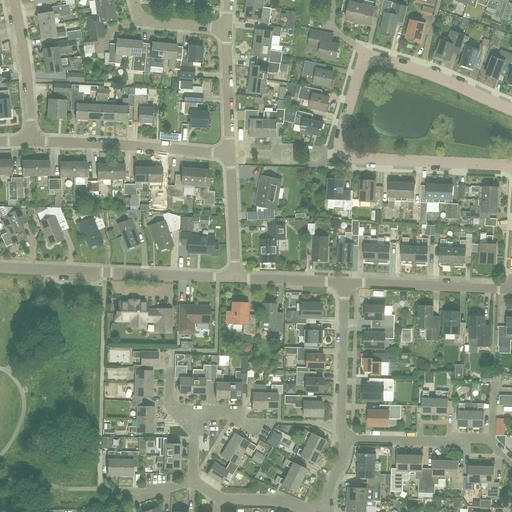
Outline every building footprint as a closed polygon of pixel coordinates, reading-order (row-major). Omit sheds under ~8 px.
[(88,0),(90,9),(95,8),(95,9),(114,6),(112,0),(88,0)] [(359,23),(364,4),(352,2),(352,0),(344,0),(345,0),(344,5),(349,6),(348,14),(346,20),(359,23)] [(376,0),(375,7),(364,4),(359,23),(372,26),(374,17),(376,9),(382,11),(384,0),(376,0)] [(430,30),(434,16),(433,15),(436,0),(416,0),(415,3),(423,5),(422,13),(424,13),(421,23),(411,20),(407,39),(422,43),(424,35),(425,29),(430,30)] [(469,0),(468,6),(475,8),(478,0),(469,0)] [(494,0),(502,3),(497,18),(502,20),(509,2),(503,0),(494,0)] [(511,3),(509,2),(502,20),(508,22),(511,11),(511,3)] [(37,14),(38,16),(35,16),(36,25),(39,24),(39,27),(54,25),(53,18),(62,17),(71,16),(70,8),(75,7),(75,3),(64,5),(52,7),(52,12),(37,14)] [(401,23),(404,23),(404,22),(405,22),(408,7),(396,4),(397,4),(394,3),(391,14),(386,13),(381,32),(382,32),(382,34),(391,36),(391,34),(395,35),(398,22),(401,23)] [(264,7),(248,5),(246,18),(259,20),(259,23),(259,25),(269,26),(271,8),(264,7)] [(95,9),(96,16),(88,17),(91,39),(84,40),(84,46),(96,45),(95,39),(104,37),(102,22),(116,20),(114,6),(95,9)] [(54,25),(39,27),(41,40),(57,37),(65,35),(64,30),(55,31),(54,25)] [(256,42),(271,44),(273,35),(281,36),(282,28),(272,26),(272,29),(271,31),(257,29),(256,42)] [(68,40),(78,39),(77,32),(74,32),(74,30),(66,31),(68,40)] [(334,34),(319,31),(312,30),(309,46),(321,48),(319,56),(337,59),(340,45),(332,44),(334,34)] [(458,55),(464,37),(465,36),(450,31),(446,43),(441,41),(436,56),(451,61),(453,54),(456,55),(458,55)] [(121,55),(127,56),(129,41),(116,39),(116,44),(115,54),(109,54),(108,63),(114,64),(120,64),(121,55)] [(60,59),(59,53),(77,50),(75,40),(49,44),(49,48),(43,49),(43,51),(42,52),(41,53),(41,54),(41,55),(41,56),(42,57),(43,57),(43,58),(44,58),(45,62),(60,60),(60,59)] [(484,40),(482,44),(480,44),(478,50),(466,46),(460,65),(473,70),(474,69),(475,63),(479,64),(483,65),(489,46),(487,46),(488,42),(484,40)] [(142,42),(129,41),(127,56),(134,57),(133,66),(132,71),(144,72),(145,57),(140,57),(142,42)] [(282,52),(271,51),(271,44),(256,42),(254,55),(268,56),(267,59),(267,61),(278,63),(277,63),(280,64),(281,64),(282,52)] [(162,66),(163,59),(164,44),(152,43),(150,57),(145,57),(144,72),(149,72),(150,65),(162,66)] [(177,45),(164,44),(163,59),(169,60),(168,69),(180,70),(181,60),(176,60),(177,45)] [(203,47),(196,47),(196,45),(195,44),(191,44),(190,45),(190,46),(189,46),(188,49),(182,48),(181,58),(181,60),(180,70),(179,77),(193,79),(194,69),(191,68),(192,62),(201,63),(202,55),(203,55),(204,54),(205,50),(204,49),(203,48),(203,47)] [(498,80),(500,75),(504,64),(507,65),(510,67),(511,59),(511,54),(501,51),(498,59),(492,57),(486,75),(498,80)] [(70,64),(68,65),(67,58),(60,59),(60,60),(45,62),(47,75),(62,72),(71,70),(70,64)] [(277,63),(278,63),(267,61),(267,64),(266,66),(253,65),(251,78),(267,80),(268,73),(278,74),(279,71),(280,64),(277,63)] [(334,73),(325,71),(325,68),(326,65),(305,61),(302,74),(316,77),(315,83),(331,86),(334,73)] [(84,74),(67,73),(67,81),(83,82),(84,74)] [(269,87),(266,87),(267,80),(251,78),(250,90),(263,92),(262,95),(262,98),(273,99),(274,91),(269,90),(269,87)] [(192,91),(192,87),(192,82),(181,81),(180,90),(192,91)] [(65,101),(69,102),(70,85),(54,84),(53,92),(57,93),(57,100),(49,100),(48,118),(64,119),(65,101)] [(82,104),(83,96),(83,93),(78,92),(79,86),(72,85),(70,111),(75,111),(75,119),(88,120),(89,105),(82,104)] [(101,120),(103,87),(90,86),(90,91),(96,92),(96,105),(89,105),(88,120),(101,120)] [(330,98),(321,95),(322,93),(322,91),(301,86),(300,91),(299,98),(312,101),(310,107),(326,111),(330,98)] [(109,90),(103,89),(103,87),(101,120),(114,121),(115,106),(107,106),(107,98),(108,98),(109,90)] [(202,94),(184,93),(183,115),(190,115),(189,127),(208,128),(208,113),(196,112),(197,103),(202,103),(202,94)] [(134,107),(134,98),(134,95),(129,95),(128,99),(123,99),(122,107),(115,106),(114,121),(128,122),(129,107),(134,107)] [(140,96),(134,95),(134,98),(134,107),(133,110),(139,110),(138,122),(153,123),(154,109),(147,109),(148,96),(140,96)] [(8,100),(9,100),(9,99),(0,100),(0,118),(3,118),(3,120),(12,119),(11,110),(9,110),(9,106),(8,106),(8,100)] [(264,112),(264,120),(264,137),(276,137),(277,123),(284,124),(285,110),(277,109),(277,112),(264,112)] [(301,131),(320,136),(324,123),(308,119),(309,117),(309,113),(297,110),(294,125),(302,127),(301,131)] [(250,136),(264,137),(264,120),(257,119),(258,112),(246,112),(246,117),(245,130),(250,130),(250,136)] [(0,160),(0,175),(12,175),(12,161),(0,160)] [(36,176),(36,161),(22,161),(22,176),(36,176)] [(36,161),(36,176),(49,176),(49,161),(36,161)] [(60,178),(74,178),(74,163),(60,163),(60,178)] [(74,163),(74,178),(87,178),(87,163),(74,163)] [(111,180),(111,165),(97,165),(97,180),(111,180)] [(111,165),(111,180),(125,180),(125,165),(111,165)] [(132,183),(130,183),(130,194),(130,211),(137,211),(137,206),(139,207),(139,194),(136,194),(136,192),(136,189),(142,189),(142,183),(149,183),(149,168),(135,168),(135,183),(132,183)] [(149,168),(149,183),(162,183),(162,168),(149,168)] [(167,185),(167,195),(167,197),(183,198),(183,188),(194,189),(195,186),(196,170),(182,169),(181,187),(177,187),(168,186),(167,185)] [(214,192),(207,191),(208,187),(209,171),(196,170),(195,186),(194,189),(198,189),(198,195),(200,200),(203,200),(202,205),(213,206),(214,202),(214,192)] [(258,206),(258,212),(258,217),(259,220),(274,219),(274,209),(276,210),(281,180),(262,177),(256,206),(258,206)] [(17,201),(17,179),(14,178),(11,179),(11,182),(8,182),(8,201),(8,203),(15,203),(16,201),(17,201)] [(352,210),(351,210),(352,192),(347,192),(343,191),(343,180),(329,179),(328,198),(334,199),(333,209),(349,210),(349,219),(351,219),(352,210)] [(375,196),(375,187),(375,182),(361,181),(360,200),(371,201),(370,208),(382,209),(382,197),(379,196),(375,196)] [(402,202),(403,183),(390,182),(388,209),(394,210),(394,201),(402,202)] [(403,183),(402,202),(408,202),(408,210),(414,210),(416,184),(403,183)] [(427,224),(426,220),(427,211),(433,211),(433,203),(440,204),(441,185),(428,184),(426,203),(423,203),(421,202),(419,220),(419,225),(427,225),(427,224)] [(455,204),(452,204),(453,186),(441,185),(440,204),(447,204),(446,212),(445,219),(458,220),(458,204),(455,204)] [(465,199),(465,192),(469,192),(469,187),(466,187),(466,185),(463,185),(459,185),(458,198),(465,199)] [(478,199),(498,200),(498,187),(471,186),(471,192),(479,192),(478,199)] [(497,213),(498,200),(478,199),(478,206),(470,206),(470,212),(462,211),(462,218),(478,218),(486,218),(491,219),(491,216),(491,213),(497,213)] [(24,230),(22,225),(23,224),(27,223),(20,208),(3,207),(3,206),(0,207),(0,215),(3,221),(2,221),(8,233),(2,236),(6,246),(12,243),(13,244),(26,238),(22,230),(24,230)] [(50,246),(63,240),(58,228),(59,227),(57,223),(61,222),(65,220),(60,208),(47,208),(48,209),(42,212),(45,220),(40,223),(50,246)] [(81,237),(84,236),(89,247),(102,242),(94,221),(97,220),(101,218),(98,210),(77,209),(82,222),(79,223),(75,224),(81,237)] [(140,221),(140,211),(137,211),(130,211),(125,211),(129,220),(118,224),(127,249),(140,244),(133,224),(136,222),(140,221)] [(173,246),(168,233),(176,231),(179,229),(180,217),(168,213),(162,215),(164,221),(147,226),(152,242),(156,241),(159,251),(173,246)] [(291,226),(301,226),(302,215),(291,215),(291,226)] [(181,217),(181,231),(193,232),(193,218),(181,217)] [(199,217),(199,225),(209,225),(209,217),(199,217)] [(497,219),(491,219),(486,218),(485,226),(496,226),(497,223),(497,219)] [(352,244),(353,235),(356,235),(358,236),(359,221),(352,220),(352,233),(346,233),(345,244),(338,244),(337,261),(353,262),(354,244),(352,244)] [(426,236),(435,236),(435,226),(427,225),(426,236)] [(278,262),(278,247),(280,247),(280,240),(286,240),(286,226),(268,226),(268,230),(268,239),(261,239),(261,255),(263,255),(263,262),(278,262)] [(213,244),(213,238),(192,237),(192,233),(181,232),(181,246),(185,246),(188,246),(188,253),(212,255),(211,256),(217,257),(217,245),(213,244)] [(313,261),(327,261),(328,237),(314,237),(314,234),(308,234),(307,248),(311,248),(313,249),(313,261)] [(376,264),(377,245),(371,245),(371,236),(359,236),(358,239),(361,239),(364,239),(363,263),(376,264)] [(494,263),(496,245),(492,245),(492,236),(487,236),(486,244),(480,244),(479,262),(494,263)] [(377,245),(376,264),(389,264),(391,237),(384,237),(384,245),(377,245)] [(414,265),(415,246),(408,246),(409,238),(402,238),(401,265),(414,265)] [(415,246),(414,265),(427,266),(428,239),(422,238),(422,247),(415,246)] [(453,248),(452,267),(465,268),(466,251),(471,251),(472,239),(466,238),(466,241),(460,240),(460,249),(453,248)] [(452,267),(453,248),(446,248),(446,240),(440,239),(439,266),(452,267)] [(157,310),(146,310),(146,303),(139,303),(139,301),(129,300),(129,303),(119,303),(119,315),(115,315),(115,321),(130,321),(130,327),(144,327),(144,321),(157,321),(156,332),(170,332),(171,310),(167,310),(157,310)] [(268,302),(266,304),(263,304),(262,322),(259,322),(259,329),(268,329),(268,332),(282,333),(282,313),(279,313),(276,313),(276,304),(274,302),(268,302)] [(255,324),(247,324),(247,316),(247,303),(232,303),(232,312),(227,312),(227,324),(243,325),(243,335),(254,335),(255,324)] [(296,324),(309,325),(305,325),(305,321),(305,318),(320,319),(321,304),(301,304),(301,312),(292,312),(292,311),(287,311),(287,319),(291,319),(291,324),(296,324)] [(193,324),(210,324),(210,307),(184,306),(179,306),(178,334),(193,335),(193,324)] [(380,328),(395,328),(395,316),(385,316),(385,307),(366,306),(366,320),(381,321),(381,324),(380,328)] [(439,327),(432,327),(433,318),(433,308),(419,307),(419,329),(427,329),(427,341),(438,341),(439,327)] [(459,329),(460,313),(445,312),(444,334),(455,335),(455,344),(465,344),(465,329),(462,329),(459,329)] [(471,317),(470,339),(470,347),(477,347),(490,347),(491,326),(488,326),(484,326),(485,318),(471,317)] [(511,318),(507,318),(506,332),(502,332),(498,332),(498,347),(510,347),(511,341),(511,318)] [(309,328),(309,325),(296,324),(296,330),(298,331),(298,337),(304,337),(303,344),(322,344),(322,331),(309,331),(309,328)] [(408,337),(408,324),(398,324),(398,337),(408,337)] [(394,340),(395,328),(380,328),(371,327),(371,330),(371,334),(365,334),(365,349),(385,349),(385,339),(394,340)] [(247,350),(248,340),(237,340),(237,350),(247,350)] [(283,348),(283,354),(297,355),(297,356),(297,361),(306,362),(306,369),(309,369),(323,369),(323,356),(317,355),(308,355),(309,349),(304,349),(297,348),(283,348)] [(140,366),(142,366),(158,367),(158,353),(132,352),(132,359),(141,359),(140,366)] [(389,354),(381,354),(373,353),(373,356),(373,359),(365,359),(364,372),(373,372),(372,376),(381,376),(381,363),(389,363),(389,354)] [(211,371),(211,366),(210,366),(211,365),(203,365),(203,370),(193,370),(192,379),(193,379),(192,394),(205,395),(206,371),(208,371),(211,372),(211,371)] [(142,366),(140,366),(133,366),(133,372),(136,372),(135,384),(152,384),(153,371),(142,371),(142,369),(142,366)] [(192,379),(188,379),(188,374),(186,374),(186,366),(175,366),(174,378),(177,378),(180,378),(179,394),(192,394),(193,379),(192,379)] [(463,371),(455,371),(455,381),(463,381),(463,371)] [(247,384),(247,372),(235,372),(235,376),(235,384),(228,383),(228,399),(241,399),(241,384),(244,384),(247,384)] [(251,409),(264,409),(265,394),(258,394),(258,386),(254,386),(254,378),(252,378),(252,372),(247,372),(247,384),(247,388),(250,388),(252,388),(251,409)] [(322,393),(323,380),(315,380),(315,376),(315,373),(296,372),(296,385),(305,386),(305,392),(322,393)] [(215,399),(228,399),(228,383),(222,383),(222,375),(216,375),(215,399)] [(283,380),(283,389),(291,389),(291,380),(283,380)] [(363,400),(383,401),(384,392),(394,392),(394,380),(379,380),(379,386),(370,386),(364,386),(363,400)] [(152,398),(152,384),(135,384),(135,396),(132,396),(132,402),(141,402),(141,400),(141,397),(152,398)] [(265,390),(265,394),(264,409),(277,410),(278,394),(282,394),(282,386),(271,385),(271,390),(265,390)] [(435,415),(435,399),(429,399),(429,391),(423,391),(422,415),(435,415)] [(435,399),(435,415),(448,416),(448,392),(442,392),(441,400),(435,399)] [(294,408),(303,408),(303,417),(322,417),(322,403),(315,402),(315,400),(315,397),(294,396),(284,396),(284,404),(294,404),(294,408)] [(511,396),(501,396),(500,405),(511,405),(511,396)] [(141,405),(141,402),(132,402),(132,408),(137,408),(137,420),(154,420),(154,407),(141,407),(141,405)] [(471,428),(471,412),(465,412),(465,404),(458,404),(458,427),(471,428)] [(471,412),(471,428),(484,428),(484,404),(478,404),(477,412),(471,412)] [(369,426),(389,427),(389,420),(401,420),(401,406),(380,406),(380,409),(380,412),(369,411),(369,426)] [(497,419),(496,435),(505,436),(505,420),(497,419)] [(154,423),(154,420),(137,420),(136,427),(128,427),(128,433),(153,434),(154,423)] [(305,445),(320,452),(325,441),(304,430),(301,436),(308,440),(305,445)] [(227,445),(242,454),(246,448),(253,453),(256,447),(234,434),(227,445)] [(102,448),(111,449),(112,437),(102,437),(102,448)] [(143,438),(135,438),(135,451),(144,451),(143,438)] [(164,456),(164,457),(180,457),(180,444),(165,444),(165,441),(165,439),(156,438),(156,448),(159,452),(159,456),(164,456)] [(236,465),(242,454),(227,445),(220,457),(229,462),(227,466),(235,471),(238,466),(236,465)] [(264,453),(271,456),(274,447),(267,445),(264,453)] [(314,464),(320,452),(305,445),(303,451),(296,447),(293,453),(314,464)] [(120,476),(120,460),(114,460),(114,452),(108,452),(107,476),(120,476)] [(138,453),(133,453),(127,453),(127,460),(120,460),(120,476),(133,476),(133,468),(135,468),(138,468),(138,453)] [(385,484),(385,477),(385,475),(380,475),(373,474),(374,462),(374,455),(359,454),(358,477),(367,478),(370,478),(370,483),(378,484),(381,484),(385,484)] [(394,471),(391,471),(391,492),(403,492),(403,488),(403,480),(409,480),(409,472),(410,456),(397,456),(397,471),(394,471)] [(425,469),(422,469),(423,457),(410,456),(409,472),(416,472),(415,480),(419,480),(418,497),(426,498),(427,469),(425,469)] [(156,462),(156,463),(156,469),(163,469),(163,470),(180,470),(180,457),(164,457),(164,463),(156,462)] [(287,475),(301,482),(307,470),(285,459),(282,466),(289,469),(287,475)] [(430,469),(427,469),(426,498),(435,498),(435,485),(439,485),(439,480),(445,480),(445,477),(446,462),(433,461),(432,469),(430,469)] [(452,478),(451,489),(463,489),(463,477),(461,477),(458,476),(459,462),(446,462),(445,477),(452,478)] [(235,471),(227,466),(225,470),(213,463),(206,475),(221,484),(227,473),(232,476),(235,471)] [(463,490),(468,490),(468,491),(474,491),(474,484),(477,484),(477,483),(481,483),(481,467),(468,467),(468,477),(466,477),(463,477),(463,489),(463,490)] [(481,467),(481,483),(487,483),(487,491),(490,491),(490,498),(499,498),(499,486),(496,486),(494,486),(494,468),(481,467)] [(295,493),(301,482),(287,475),(284,480),(277,477),(274,483),(295,493)] [(370,483),(367,483),(363,483),(362,486),(362,488),(348,488),(347,500),(373,501),(373,489),(377,490),(378,484),(370,483)] [(471,503),(478,501),(476,494),(469,496),(471,503)] [(376,501),(373,501),(347,500),(346,511),(376,511),(377,507),(376,507),(376,501)]
